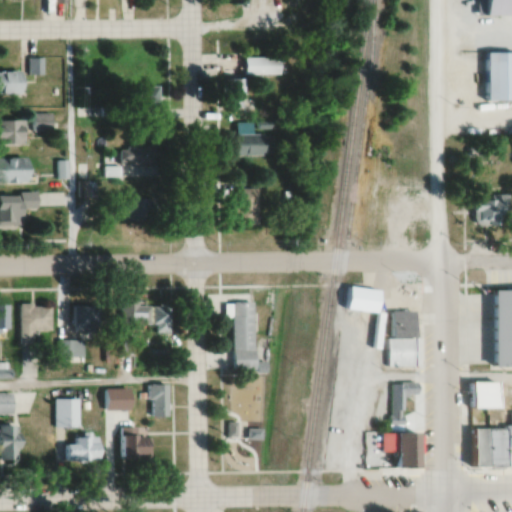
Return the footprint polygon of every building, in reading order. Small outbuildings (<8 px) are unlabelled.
[(483,0),(511,0),(511,12),(483,11),(483,0)] [(511,102),(482,102),(481,52),(511,52),(511,102)] [(276,58),(241,58),(241,75),(276,75),(276,58)] [(0,95),(18,95),(18,73),(0,72),(0,95)] [(243,79),(223,79),(223,110),(243,110),(243,79)] [(129,87),(129,107),(155,107),(155,87),(129,87)] [(49,133),(49,114),(32,114),(32,133),(49,133)] [(0,144),(20,145),(20,121),(0,121),(0,144)] [(268,135),(232,135),(232,157),(268,157),(268,135)] [(152,147),(117,149),(118,166),(153,164),(152,147)] [(479,163),(479,150),(464,150),(464,163),(479,163)] [(23,159),(0,158),(0,183),(23,184),(23,159)] [(56,178),(65,178),(65,162),(56,162),(56,178)] [(255,190),(230,190),(230,225),(255,225),(255,190)] [(0,226),(19,226),(19,209),(33,209),(33,194),(0,194),(0,226)] [(468,201),(468,226),(503,226),(503,196),(487,196),(487,201),(468,201)] [(117,200),(117,221),(149,221),(149,200),(117,200)] [(346,285),(377,288),(375,309),(344,306),(346,285)] [(511,360),(493,360),(493,286),(511,286),(511,360)] [(494,290),(468,290),(468,306),(494,306),(494,290)] [(250,303),(230,304),(231,370),(251,369),(250,303)] [(153,334),(169,333),(169,305),(119,306),(119,327),(153,327),(153,334)] [(17,307),(18,347),(30,346),(30,332),(48,332),(47,306),(17,307)] [(98,333),(98,307),(71,307),(71,333),(98,333)] [(387,310),(411,310),(411,332),(387,332),(387,310)] [(81,341),(55,341),(55,359),(81,359),(81,341)] [(341,372),(352,364),(343,351),(332,358),(341,372)] [(468,408),(493,408),(493,382),(468,382),(468,408)] [(414,469),(413,434),(401,434),(401,396),(413,396),(413,383),(389,383),(390,469),(414,469)] [(165,417),(164,386),(148,386),(148,417),(165,417)] [(338,411),(350,404),(343,391),(331,397),(338,411)] [(0,395),(0,415),(10,416),(10,395),(0,395)] [(76,429),(76,401),(52,401),(52,429),(76,429)] [(511,412),(508,412),(508,429),(467,429),(468,468),(511,467),(511,412)] [(0,463),(12,463),(12,427),(0,426),(0,463)] [(147,438),(133,438),(133,429),(117,429),(117,463),(147,463),(147,438)] [(62,445),(62,464),(95,464),(95,436),(71,436),(71,445),(62,445)]
